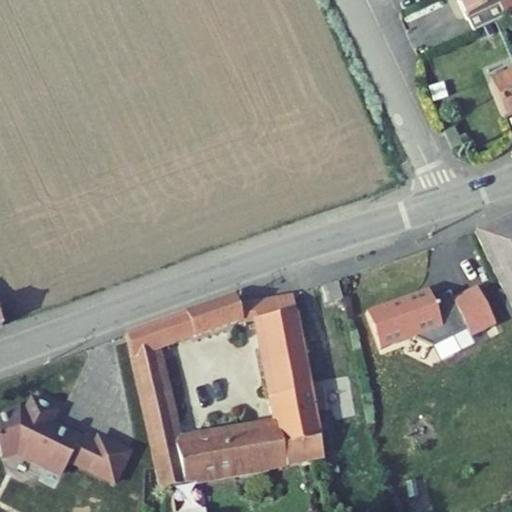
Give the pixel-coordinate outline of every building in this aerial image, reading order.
[(511,0),(464,0),(478,30),(500,20),(511,13),(511,0)] [(511,121),(511,78),(486,91),(501,127),(511,121)] [(464,139),(458,126),(445,131),(451,145),(464,139)] [(511,219),(475,234),(511,310),(511,219)] [(391,295),(354,313),(371,349),(403,334),(422,341),(457,324),(461,333),(486,321),(468,283),(444,294),(441,287),(409,302),(391,295)] [(179,447),(159,357),(240,328),(254,329),(273,402),(313,392),(303,353),(297,329),(292,311),(240,305),(234,299),(127,338),(161,489),(183,486),(182,511),(204,511),(204,481),(331,462),(324,434),(286,444),(283,433),(179,447)] [(309,326),(297,329),(303,353),(316,349),(309,326)] [(313,392),(273,402),(283,433),(286,444),(324,434),(313,392)] [(35,400),(27,414),(51,428),(59,414),(35,400)] [(69,466),(81,444),(51,428),(27,414),(22,411),(0,418),(0,449),(3,457),(19,452),(46,468),(48,473),(57,479),(63,477),(69,466)] [(95,452),(81,444),(69,466),(83,474),(95,452)] [(95,452),(83,474),(113,491),(130,461),(100,444),(95,452)]
